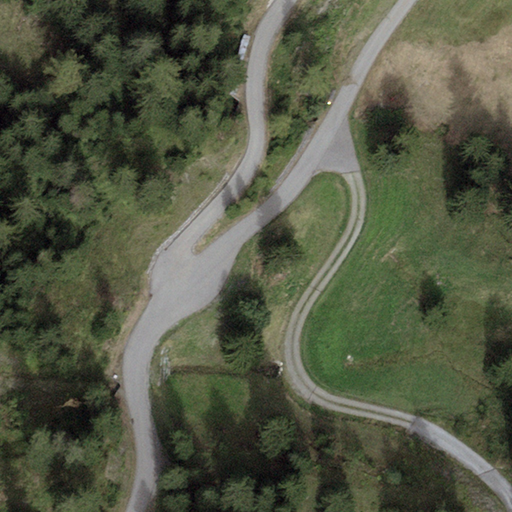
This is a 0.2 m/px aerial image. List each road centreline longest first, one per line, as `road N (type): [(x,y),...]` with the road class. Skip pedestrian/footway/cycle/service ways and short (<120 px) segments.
road 1 (unclassified): [(168,291),(291,187),(404,0)]
road 2 (unclassified): [(168,291),(170,260),(250,160),(257,48),(286,0)]
road 3 (unclassified): [(131,511),(148,471),(135,354),(168,291)]
